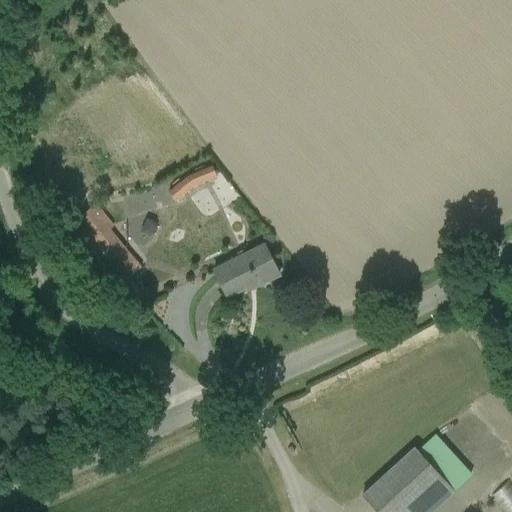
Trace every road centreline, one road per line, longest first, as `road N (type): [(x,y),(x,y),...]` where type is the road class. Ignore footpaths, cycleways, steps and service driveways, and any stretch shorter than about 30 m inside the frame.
road 1 (unclassified): [(192,413),(166,377),(83,327),(45,292),(0,182)]
road 2 (unclassified): [(247,390),(420,306),(511,250)]
road 3 (unclassified): [(0,495),(192,413)]
road 4 (unclassified): [(301,511),(247,390)]
